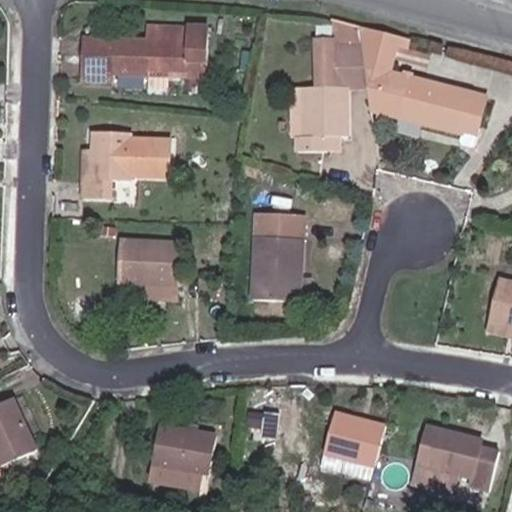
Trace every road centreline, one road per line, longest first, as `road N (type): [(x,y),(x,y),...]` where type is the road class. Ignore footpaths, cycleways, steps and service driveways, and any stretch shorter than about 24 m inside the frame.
road 1 (residential): [(45,0),(32,301),(76,366),(143,377),(360,349)]
road 2 (residential): [(360,349),(511,376)]
road 3 (residential): [(360,349),(386,249),(421,225)]
road 4 (tertiary): [(385,0),(511,30)]
